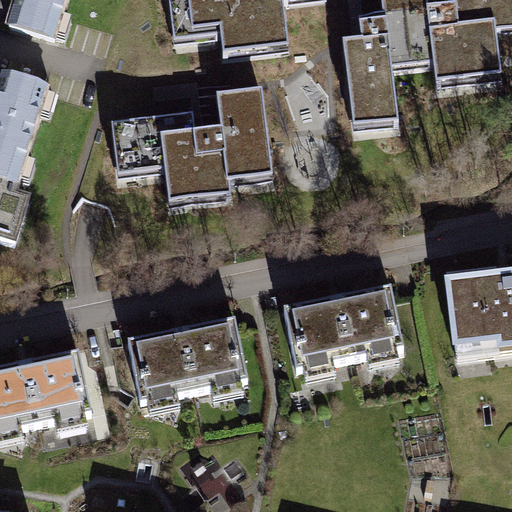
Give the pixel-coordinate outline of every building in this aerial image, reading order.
[(70,0),(18,0),(8,34),(57,46),(70,0)] [(170,0),(176,45),(223,39),(226,61),(288,54),(282,8),(324,3),(324,0),(170,0)] [(511,37),(511,0),(454,0),(456,11),(428,14),(426,0),(381,0),(384,20),(391,71),(436,66),(439,87),(500,79),(495,40),(511,37)] [(384,20),(360,23),(363,46),(344,48),(355,135),(398,130),(384,20)] [(55,93),(2,78),(0,85),(0,243),(17,250),(31,200),(20,195),(55,93)] [(191,122),(114,131),(119,177),(167,171),(171,207),(229,200),(227,189),(271,184),(261,99),(219,104),(223,137),(193,140),(191,122)] [(511,271),(450,278),(458,358),(511,352),(511,271)] [(388,290),(279,311),(294,386),(403,364),(388,290)] [(240,325),(131,343),(144,420),(253,402),(240,325)] [(80,360),(0,374),(0,451),(94,435),(80,360)] [(202,482),(212,504),(239,492),(229,470),(202,482)]
